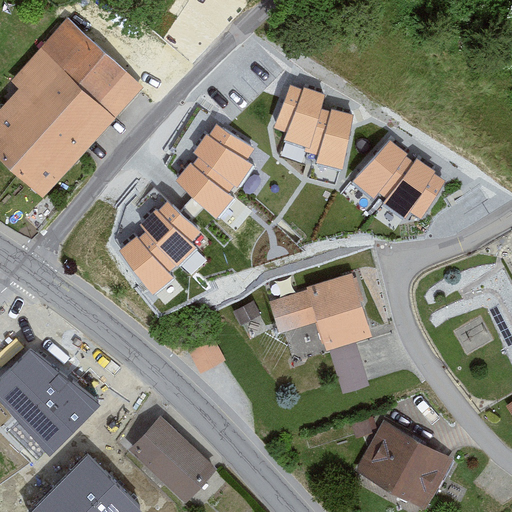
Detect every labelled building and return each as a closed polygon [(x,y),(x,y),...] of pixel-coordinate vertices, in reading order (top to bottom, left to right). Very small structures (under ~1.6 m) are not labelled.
[(142,88),(70,20),(14,79),(23,88),(0,112),(0,153),(42,193),(142,88)] [(303,86),(290,81),(274,124),(286,128),(284,135),(305,144),(304,148),(318,152),(316,159),(342,166),(354,111),(331,105),(331,108),(321,105),(326,90),(304,83),(303,86)] [(190,158),(174,176),(217,213),(235,192),(230,189),(235,182),(237,184),(253,161),(248,157),(256,145),(217,121),(210,131),(207,130),(194,149),(199,153),(192,160),(190,158)] [(408,150),(390,136),(353,178),(374,195),(378,189),(386,195),(383,200),(405,215),(409,209),(421,216),(446,177),(434,170),(436,167),(417,154),(414,158),(406,152),(408,150)] [(136,230),(120,244),(152,291),(173,273),(169,267),(175,260),(177,262),(195,244),(190,237),(202,226),(169,195),(158,206),(155,202),(139,220),(145,227),(138,233),(136,230)] [(311,292),(273,303),(283,335),(323,323),(330,348),(375,334),(356,274),(310,288),(311,292)] [(254,300),(233,309),(251,340),(269,331),(254,300)] [(216,338),(190,349),(201,373),(227,362),(216,338)] [(359,346),(333,354),(346,395),(372,386),(359,346)] [(98,401),(31,349),(0,378),(0,399),(50,455),(98,401)] [(220,468),(163,417),(132,451),(190,502),(220,468)] [(455,459),(387,421),(360,470),(428,508),(455,459)] [(135,511),(141,505),(88,455),(33,508),(35,511),(135,511)]
